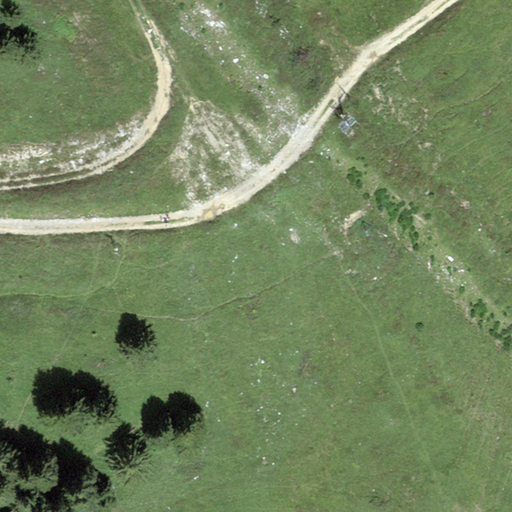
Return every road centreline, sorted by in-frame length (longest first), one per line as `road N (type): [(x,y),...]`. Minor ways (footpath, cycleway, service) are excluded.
road 1 (track): [(0,226),(176,225),(223,209),(286,161),(363,62),(439,0)]
road 2 (track): [(138,0),(186,77),(188,117),(180,135),(127,170),(0,189)]
